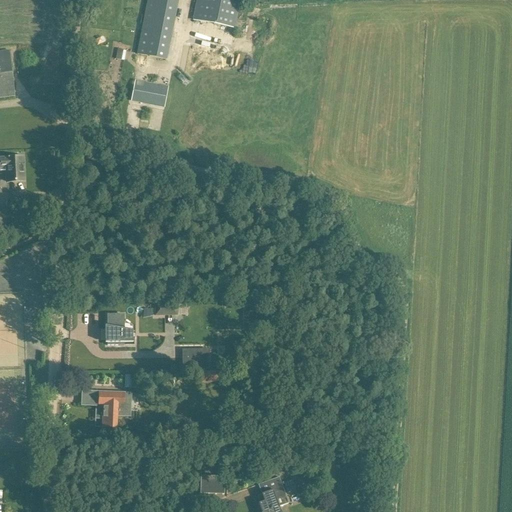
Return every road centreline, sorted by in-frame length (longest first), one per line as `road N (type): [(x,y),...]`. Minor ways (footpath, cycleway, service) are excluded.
road 1 (track): [(394,511),(400,265),(354,247),(352,196),(265,179)]
road 2 (track): [(46,511),(63,222)]
road 3 (unclassified): [(63,222),(78,0)]
road 4 (track): [(265,179),(188,166),(70,125)]
